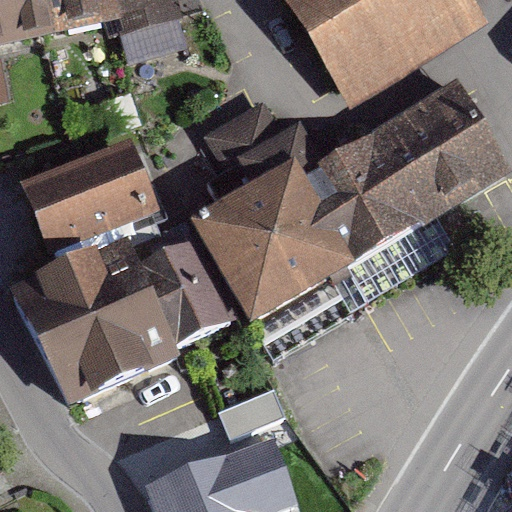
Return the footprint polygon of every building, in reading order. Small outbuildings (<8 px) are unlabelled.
[(169,0),(0,0),(0,58),(115,30),(126,74),(184,60),(169,0)] [(474,0),(286,0),(356,117),(495,34),(474,0)] [(1,64),(0,64),(0,107),(9,106),(1,64)] [(511,185),(511,172),(465,95),(311,190),(300,173),(193,239),(256,342),(511,185)] [(137,153),(26,195),(52,269),(162,224),(137,153)] [(17,305),(74,431),(191,378),(180,356),(145,279),(134,253),(17,305)] [(180,356),(222,337),(187,260),(145,279),(180,356)] [(307,511),(280,447),(152,502),(156,511),(307,511)]
